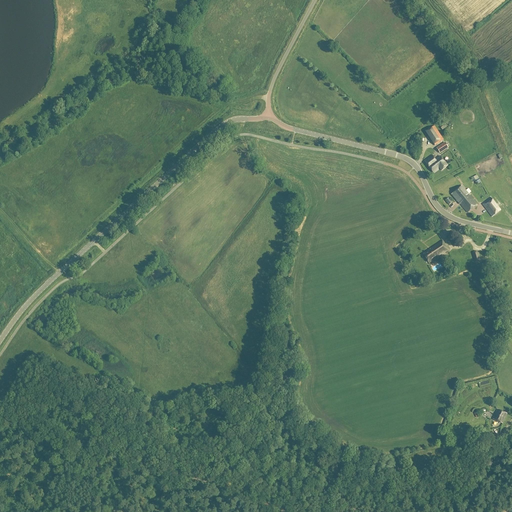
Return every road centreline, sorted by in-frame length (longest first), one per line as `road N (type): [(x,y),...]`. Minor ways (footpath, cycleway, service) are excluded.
road 1 (tertiary): [(0,341),(38,291),(222,126),(270,115)]
road 2 (tertiary): [(511,233),(445,214),(417,168),(399,155),(295,131),(270,115)]
road 3 (unclassified): [(315,0),(273,79),(270,115)]
